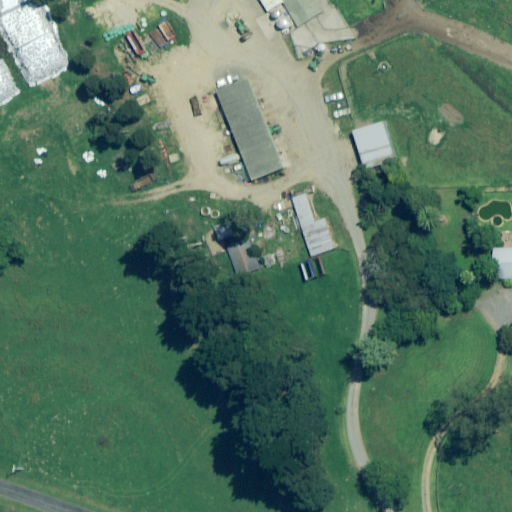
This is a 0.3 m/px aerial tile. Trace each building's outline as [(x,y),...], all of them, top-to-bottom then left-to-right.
[(316,0),(261,0),(270,13),(285,3),(299,28),(324,13),(316,0)] [(286,169),(252,80),(220,93),(254,181),(286,169)] [(397,161),(386,123),(356,132),(367,170),(397,161)] [(317,223),(308,195),(294,200),(313,258),(337,250),(327,220),(317,223)] [(511,249),(496,250),(497,280),(511,280),(511,249)]
